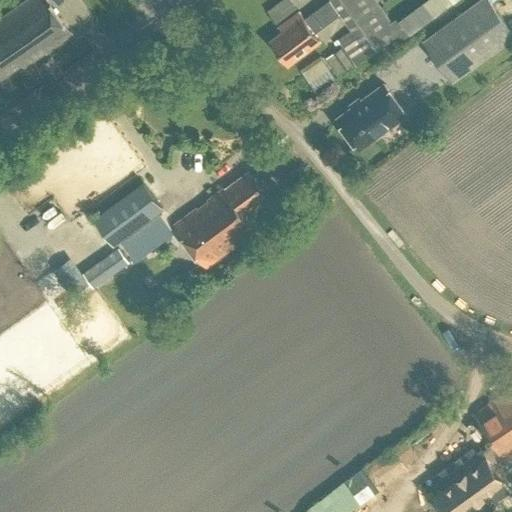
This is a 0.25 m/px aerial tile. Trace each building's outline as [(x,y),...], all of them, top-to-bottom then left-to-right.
[(0,73),(18,61),(21,65),(43,49),(45,51),(46,51),(45,50),(70,33),(46,0),(22,0),(13,7),(0,17),(0,73)] [(321,37),(315,28),(338,13),(350,30),(339,38),(356,64),(399,34),(402,39),(452,2),(453,3),(457,0),(423,0),(399,19),(397,17),(392,21),(377,0),(325,0),(303,15),(300,9),(283,20),(287,26),(270,37),(286,60),(321,37)] [(511,29),(490,0),(478,0),(424,40),(453,80),(511,36),(511,29)] [(327,57),(338,74),(353,64),(342,46),(327,57)] [(48,55),(39,62),(49,76),(58,69),(48,55)] [(323,57),(303,71),(316,91),(337,77),(323,57)] [(384,81),(338,116),(359,144),(405,110),(384,81)] [(208,197),(208,198),(198,206),(197,205),(174,222),(205,264),(255,227),(243,211),(267,193),(248,167),(208,197)] [(114,242),(163,207),(143,180),(95,215),(114,242)] [(83,271),(94,286),(129,261),(118,246),(83,271)] [(73,295),(91,284),(72,255),(55,266),(73,295)] [(511,386),(476,410),(496,440),(480,450),(484,455),(455,475),(473,500),(501,480),(491,465),(511,451),(511,386)] [(311,511),(346,511),(379,487),(361,464),(307,506),(311,511)]
